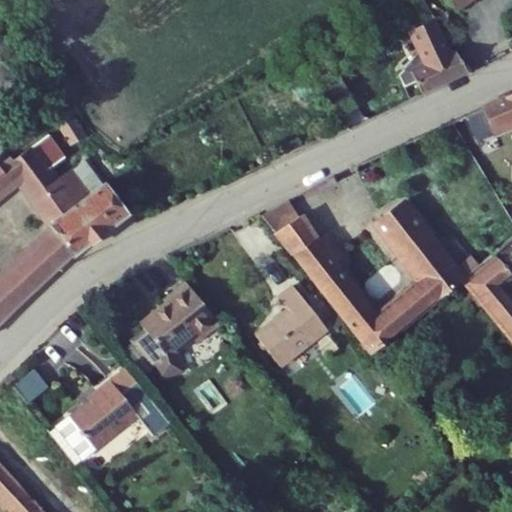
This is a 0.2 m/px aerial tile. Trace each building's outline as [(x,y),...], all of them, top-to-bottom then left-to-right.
[(440,0),(450,15),(469,3),(467,0),(440,0)] [(402,89),(413,84),(418,95),(465,74),(455,52),(451,54),(435,19),(408,31),(418,55),(397,78),(402,89)] [(316,73),(342,117),(357,108),(332,64),(316,73)] [(511,92),(485,104),(497,130),(511,123),(511,92)] [(69,143),(84,133),(66,104),(50,114),(69,143)] [(59,183),(30,148),(17,159),(3,170),(0,166),(0,196),(14,184),(54,232),(74,256),(127,213),(104,186),(94,193),(75,171),(59,183)] [(411,206),(380,228),(399,254),(430,231),(411,206)] [(430,231),(399,254),(411,270),(441,247),(430,231)] [(53,275),(69,260),(74,256),(54,232),(30,253),(34,260),(38,257),(53,275)] [(343,318),(373,355),(466,280),(441,247),(411,270),(423,285),(380,319),(336,262),(342,257),(326,236),(296,259),(343,318)] [(511,243),(480,269),(496,286),(511,272),(511,243)] [(0,323),(12,311),(33,293),(53,275),(38,257),(34,260),(30,253),(0,279),(0,323)] [(195,337),(198,342),(210,332),(222,323),(187,279),(163,297),(168,303),(143,322),(147,327),(133,338),(154,365),(159,364),(162,376),(185,369),(180,348),(195,337)] [(282,367),(329,330),(312,308),(295,285),(278,299),(289,311),(258,335),(282,367)] [(150,393),(129,367),(100,389),(103,392),(60,425),(85,457),(140,414),(134,405),(150,393)] [(85,457),(60,425),(52,432),(77,464),(85,457)] [(0,494),(16,511),(46,511),(0,462),(0,494)]
